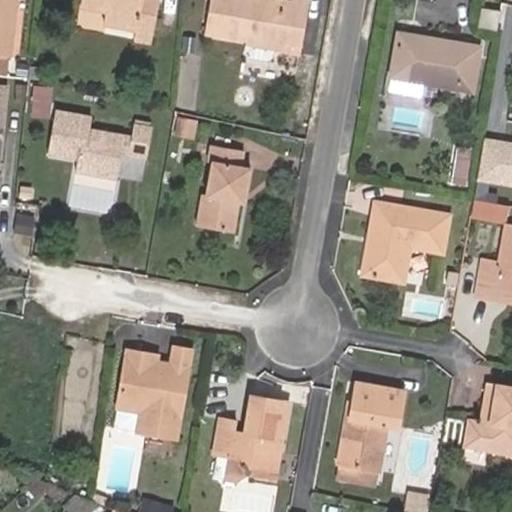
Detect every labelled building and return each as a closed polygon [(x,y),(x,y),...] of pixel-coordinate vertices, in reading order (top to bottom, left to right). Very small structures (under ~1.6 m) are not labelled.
[(0,0),(0,55),(9,57),(15,0),(0,0)] [(149,38),(157,0),(81,0),(80,4),(105,9),(103,20),(135,26),(133,35),(149,38)] [(298,41),(308,0),(291,0),(292,0),(290,0),(211,0),(206,26),(249,36),(256,37),(273,41),(283,44),(284,39),(298,41)] [(478,26),(498,29),(501,11),(482,7),(478,26)] [(472,90),(479,47),(399,32),(391,75),(472,90)] [(273,41),(256,37),(249,36),(246,48),(270,54),(273,41)] [(0,70),(7,71),(9,57),(0,55),(0,70)] [(389,80),(388,91),(422,94),(424,83),(389,80)] [(0,158),(4,159),(12,82),(0,81),(0,158)] [(51,116),(54,85),(33,83),(30,114),(51,116)] [(120,150),(123,134),(89,126),(91,115),(55,107),(46,150),(74,156),(72,169),(114,177),(120,150)] [(192,140),(196,122),(178,118),(175,136),(192,140)] [(128,147),(146,151),(150,127),(133,123),(131,136),(128,147)] [(120,150),(127,151),(128,147),(131,136),(123,134),(120,150)] [(511,142),(484,138),(477,180),(511,186),(511,142)] [(211,164),(204,198),(199,197),(193,229),(231,236),(237,206),(242,207),(248,172),(238,170),(241,152),(209,145),(205,163),(211,164)] [(145,156),(146,151),(128,147),(127,151),(145,156)] [(470,191),(473,174),(459,171),(456,189),(470,191)] [(71,206),(112,210),(115,178),(75,174),(71,206)] [(499,201),(474,197),(471,212),(496,217),(499,201)] [(375,246),(369,245),(363,273),(407,281),(414,245),(446,250),(452,213),(377,200),(371,233),(377,234),(375,246)] [(31,230),(34,210),(18,208),(15,228),(31,230)] [(479,296),(497,300),(498,293),(511,294),(511,224),(508,224),(500,262),(485,260),(479,296)] [(371,233),(369,245),(375,246),(377,234),(371,233)] [(511,294),(498,293),(497,300),(511,302),(511,294)] [(171,362),(158,359),(144,356),(146,347),(130,344),(120,403),(145,408),(142,428),(176,434),(191,348),(174,346),(171,362)] [(144,356),(158,359),(160,350),(146,347),(144,356)] [(338,475),(361,479),(364,465),(378,468),(380,468),(389,423),(400,425),(407,389),(359,381),(356,399),(351,424),(346,423),(339,460),(341,461),(338,475)] [(492,414),(483,412),(482,420),(471,418),(466,447),(511,454),(511,386),(489,382),(486,400),(493,401),(492,414)] [(289,400),(257,395),(252,394),(245,426),(251,427),(250,432),(244,431),(235,429),(237,420),(220,417),(213,453),(230,456),(231,452),(233,451),(243,459),(239,465),(246,472),(269,476),(273,455),(281,452),(289,400)] [(351,398),(346,423),(351,424),(356,399),(351,398)] [(486,400),(483,412),(492,414),(493,401),(486,400)] [(237,480),(246,472),(239,465),(243,459),(233,451),(231,452),(230,456),(213,453),(209,476),(237,480)] [(276,477),(281,452),(273,455),(269,476),(276,477)] [(10,475),(0,463),(0,482),(0,483),(10,475)] [(364,465),(361,479),(375,482),(378,468),(364,465)] [(55,501),(67,492),(48,484),(36,479),(27,488),(37,499),(46,492),(55,501)] [(68,511),(90,511),(99,505),(88,500),(75,495),(63,506),(68,511)]
